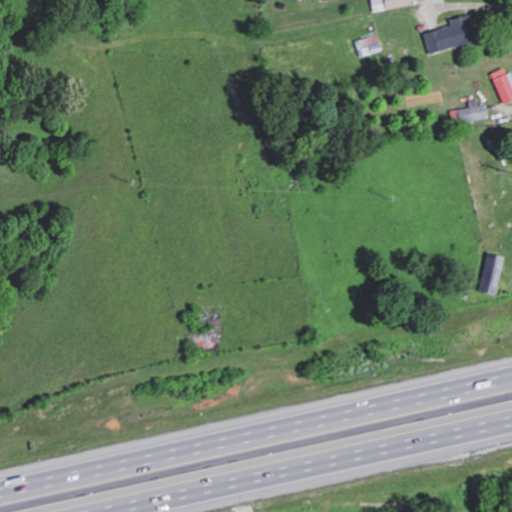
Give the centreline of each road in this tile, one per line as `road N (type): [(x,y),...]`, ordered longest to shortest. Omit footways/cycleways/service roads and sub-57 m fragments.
road 1 (motorway): [(511,368),(0,483)]
road 2 (motorway): [(154,511),(511,431)]
